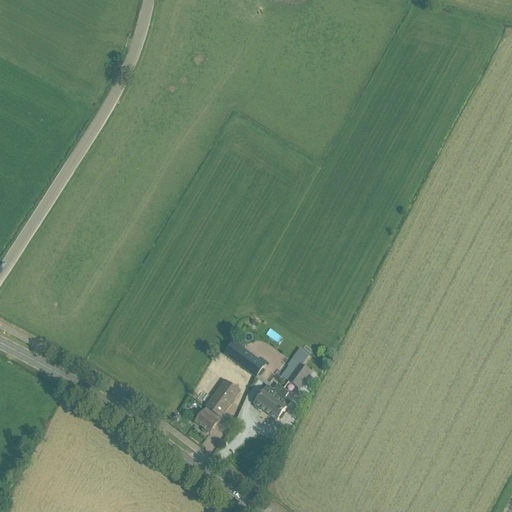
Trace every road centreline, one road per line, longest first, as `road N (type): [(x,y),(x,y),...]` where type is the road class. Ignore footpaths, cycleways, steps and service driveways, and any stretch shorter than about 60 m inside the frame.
road 1 (tertiary): [(0,276),(116,94),(146,0)]
road 2 (secondary): [(254,511),(75,384),(0,343)]
